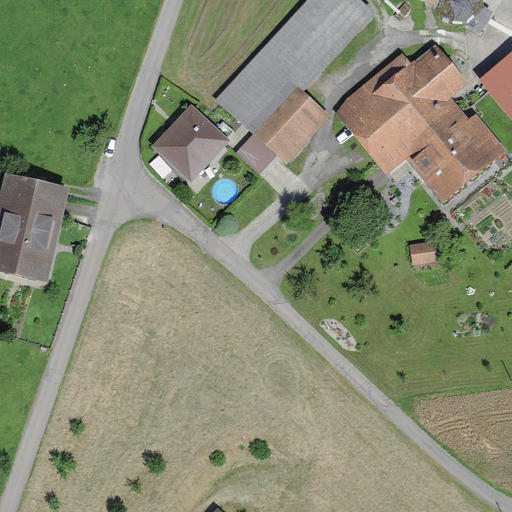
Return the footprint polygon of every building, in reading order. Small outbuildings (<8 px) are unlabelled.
[(317,0),(223,102),(258,133),(296,94),(368,16),(349,0),(317,0)] [(419,0),(433,4),(438,15),(444,21),(451,24),(459,25),(467,23),(474,18),(479,11),(481,0),(419,0)] [(468,142),(436,105),(461,84),(438,56),(419,71),(417,68),(411,73),(401,61),(341,110),(388,168),(414,148),(448,190),(498,149),(482,130),(468,142)] [(511,70),(491,88),(511,112),(511,70)] [(318,114),(296,94),(258,133),(281,154),(318,114)] [(191,112),(158,148),(191,179),(234,132),(223,122),(213,132),(191,112)] [(0,211),(0,265),(39,275),(57,196),(14,186),(8,213),(0,211)] [(414,248),(416,263),(443,259),(441,244),(414,248)]
